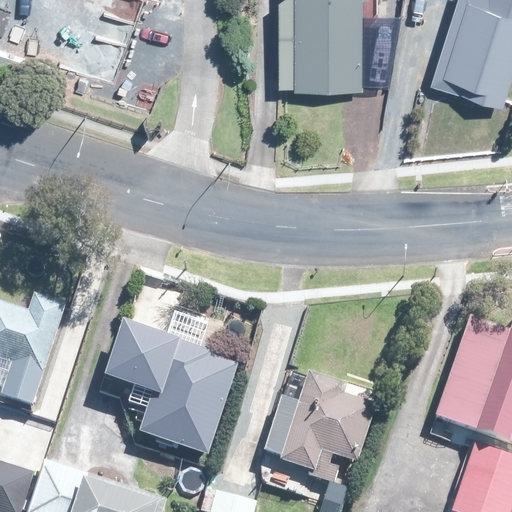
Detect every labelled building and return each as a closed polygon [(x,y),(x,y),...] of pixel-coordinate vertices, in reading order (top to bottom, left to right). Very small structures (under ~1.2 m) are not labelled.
[(305,0),(304,87),(372,88),(373,0),(305,0)] [(511,0),(473,0),(446,86),(511,107),(511,0)] [(167,9),(143,1),(128,47),(152,55),(167,9)] [(0,63),(50,80),(53,70),(0,52),(0,63)] [(34,406),(66,307),(35,297),(31,309),(29,316),(0,306),(0,384),(3,386),(5,387),(2,396),(34,406)] [(511,325),(511,328),(469,314),(436,413),(511,439),(511,325)] [(237,368),(213,360),(210,359),(212,356),(171,342),(165,359),(143,427),(140,435),(208,457),(237,368)] [(135,361),(114,354),(110,352),(109,356),(96,394),(98,395),(124,404),(129,389),(138,362),(135,361)] [(346,387),(340,385),(308,375),(298,406),(282,400),(276,420),(265,455),(267,455),(282,460),(281,464),(310,472),(309,477),(334,485),(338,470),(328,467),(332,456),(354,463),(358,464),(376,406),(372,405),(349,397),(343,395),(346,387)] [(511,511),(511,455),(485,446),(462,511),(511,511)] [(84,475),(51,464),(46,463),(29,511),(163,511),(167,502),(140,493),(134,491),(84,475)] [(0,511),(22,511),(34,474),(0,464),(0,511)] [(254,511),(257,504),(221,495),(207,492),(202,511),(254,511)]
